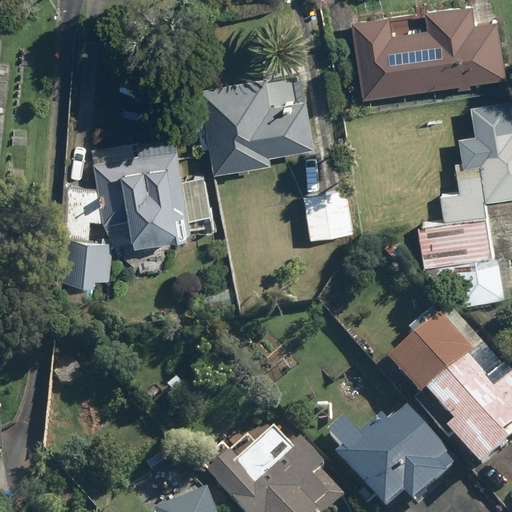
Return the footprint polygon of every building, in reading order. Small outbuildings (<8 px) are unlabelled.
[(353,18),(365,94),(510,71),(501,14),(475,19),(471,0),(447,0),(428,3),(431,26),(395,32),(391,11),(353,18)] [(200,84),(214,166),(281,155),(280,145),(317,139),(310,96),(273,102),(268,73),(200,84)] [(511,107),(510,97),(474,103),(478,130),(460,133),(464,161),(457,162),(463,200),(511,191),(511,107)] [(131,166),(143,239),(194,231),(182,158),(131,166)] [(307,191),(314,234),(355,227),(348,185),(307,191)] [(511,263),(511,193),(485,197),(487,214),(493,255),(431,264),(437,306),(511,295),(511,265),(511,263)] [(441,220),(417,223),(423,265),(431,264),(493,255),(487,214),(441,220)] [(108,281),(110,239),(87,238),(83,237),(65,236),(63,279),(108,281)] [(474,351),(445,317),(391,363),(419,396),(426,390),(456,425),(445,434),(478,472),(507,447),(502,441),(511,432),(511,385),(501,395),(467,357),(474,351)] [(334,455),(384,511),(403,496),(413,508),(459,469),(399,399),(357,435),(344,419),(327,434),(340,449),(334,455)] [(323,511),(336,501),(314,476),(321,470),(297,441),(290,448),(274,430),(254,447),(246,437),(205,473),(238,511),(323,511)] [(32,511),(29,480),(0,482),(0,511),(32,511)] [(157,511),(212,511),(206,494),(157,511)]
